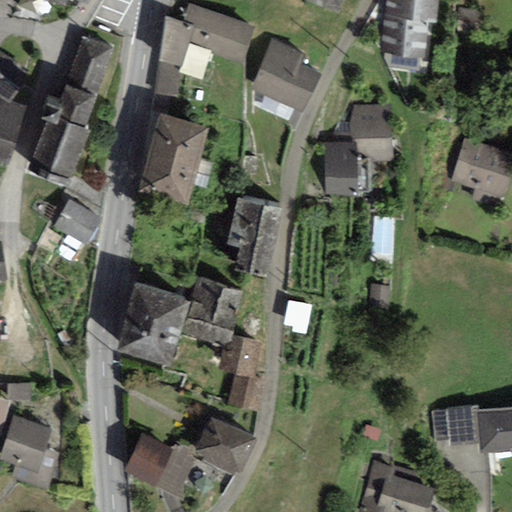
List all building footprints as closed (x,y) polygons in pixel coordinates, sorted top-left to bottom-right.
[(344,0),(305,0),(339,13),(344,0)] [(386,0),(382,54),(389,69),(426,76),(432,22),(436,23),(438,0),(386,0)] [(255,28),(189,3),(183,22),(165,16),(158,61),(179,68),(189,43),(242,63),(255,28)] [(112,48),(83,36),(58,101),(49,97),(40,119),(45,121),(26,170),(68,186),(70,179),(88,132),(84,130),(97,97),(94,96),(112,48)] [(271,39),(249,88),(303,112),(320,74),(299,65),(304,53),(271,39)] [(30,75),(0,53),(0,97),(9,103),(10,101),(30,75)] [(175,100),(179,68),(158,61),(153,96),(175,100)] [(26,106),(10,101),(9,103),(0,97),(0,114),(21,121),(26,106)] [(358,162),(393,162),(391,104),(354,106),(349,123),(349,143),(323,143),(325,195),(359,195),(358,162)] [(0,161),(8,164),(21,121),(0,114),(0,161)] [(209,128),(158,114),(136,191),(187,206),(192,185),(201,159),(209,128)] [(465,139),(450,182),(475,190),(472,200),(500,209),(511,175),(503,172),(509,153),(465,139)] [(213,163),(201,159),(192,185),(205,189),(213,163)] [(283,209),(237,197),(225,243),(241,247),(235,271),(266,278),(283,209)] [(101,219),(69,201),(54,227),(86,245),(101,219)] [(191,300),(190,302),(238,315),(244,291),(197,278),(191,300)] [(191,300),(135,283),(115,352),(171,368),(181,334),(190,302),(191,300)] [(390,287),(371,285),(369,308),(388,310),(390,287)] [(291,333),(306,335),(311,305),(288,301),(284,325),(292,326),(291,333)] [(232,337),(238,315),(190,302),(181,334),(214,343),(215,341),(223,343),(229,345),(232,337)] [(262,343),(232,337),(229,345),(223,343),(218,370),(233,374),(254,378),(262,343)] [(254,378),(233,374),(226,405),(257,412),(264,381),(254,378)] [(31,384),(6,384),(6,401),(31,401),(31,384)] [(0,433),(10,404),(0,400),(0,433)] [(450,447),(478,444),(475,411),(480,411),(480,405),(431,412),(434,442),(449,440),(450,447)] [(511,407),(480,411),(475,411),(478,444),(479,454),(511,451),(511,407)] [(0,460),(15,466),(11,478),(48,491),(61,453),(46,448),(52,429),(13,416),(0,453),(0,460)] [(204,457),(202,461),(233,476),(235,472),(241,474),(258,440),(211,418),(194,452),(204,457)] [(381,430),(365,425),(362,436),(377,441),(381,430)] [(142,434),(124,472),(179,498),(197,460),(142,434)] [(428,511),(436,490),(414,483),(418,472),(393,465),(392,469),(374,463),(358,511),(428,511)]
